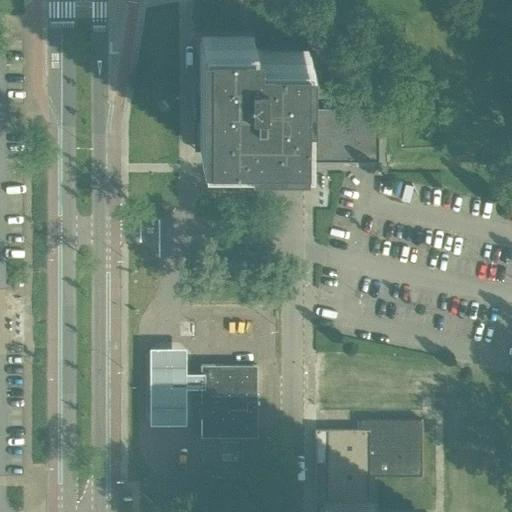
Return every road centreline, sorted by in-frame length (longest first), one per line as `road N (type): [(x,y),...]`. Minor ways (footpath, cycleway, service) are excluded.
road 1 (residential): [(304,511),(301,242),(148,232)]
road 2 (tertiary): [(61,230),(62,511)]
road 3 (tertiary): [(100,511),(100,231)]
road 4 (tertiary): [(100,231),(98,0)]
road 5 (tertiary): [(61,0),(61,230)]
